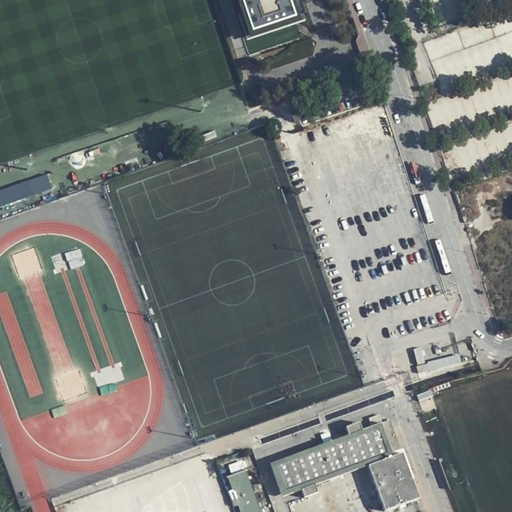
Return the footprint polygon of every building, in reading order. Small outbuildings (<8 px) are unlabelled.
[(235,0),(256,58),(309,40),(295,0),(235,0)] [(0,206),(53,189),(48,173),(0,189),(0,206)] [(381,422),(375,425),(371,426),(367,416),(362,418),(366,428),(362,430),(359,422),(346,427),(349,436),(273,468),(289,506),(307,498),(310,505),(325,499),(321,491),(361,474),(375,511),(392,511),(412,504),(381,422)] [(383,422),(388,437),(394,435),(389,420),(383,422)] [(264,511),(247,469),(230,476),(244,511),(264,511)]
